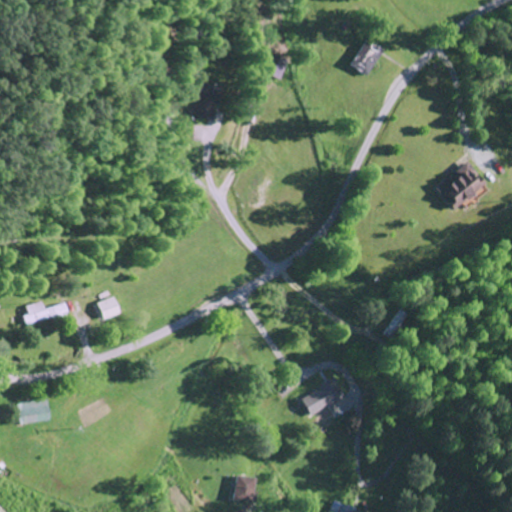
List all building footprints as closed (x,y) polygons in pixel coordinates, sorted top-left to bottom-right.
[(366,77),(381,50),(362,40),(348,67),(366,77)] [(277,81),(284,62),(266,54),(258,73),(277,81)] [(190,117),(209,122),(217,88),(198,83),(190,117)] [(483,185),(466,164),(433,191),(450,212),(483,185)] [(100,321),(117,316),(112,299),(95,304),(100,321)] [(25,306),(27,317),(23,317),(24,325),(67,318),(65,306),(44,309),(43,304),(25,306)] [(298,399),(307,418),(342,400),(333,381),(298,399)] [(46,421),(42,401),(7,406),(11,427),(46,421)] [(229,501),(249,505),(253,480),(233,477),(229,501)] [(357,511),(331,503),(328,511),(357,511)]
